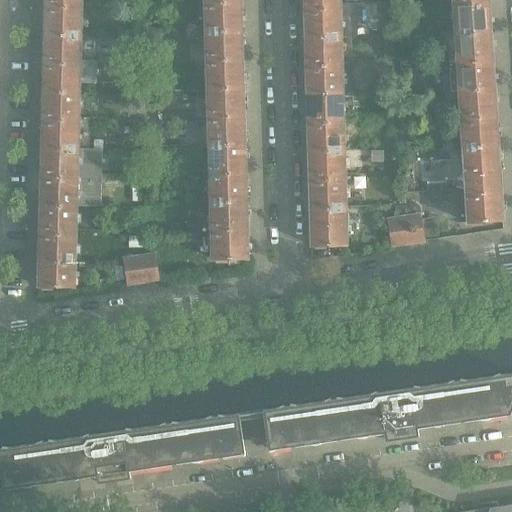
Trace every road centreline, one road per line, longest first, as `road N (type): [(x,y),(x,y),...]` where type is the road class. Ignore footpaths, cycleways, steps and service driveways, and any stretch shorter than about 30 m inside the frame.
road 1 (residential): [(511,444),(57,511)]
road 2 (residential): [(273,0),(279,299)]
road 3 (residential): [(279,299),(0,340)]
road 4 (residential): [(511,260),(279,299)]
